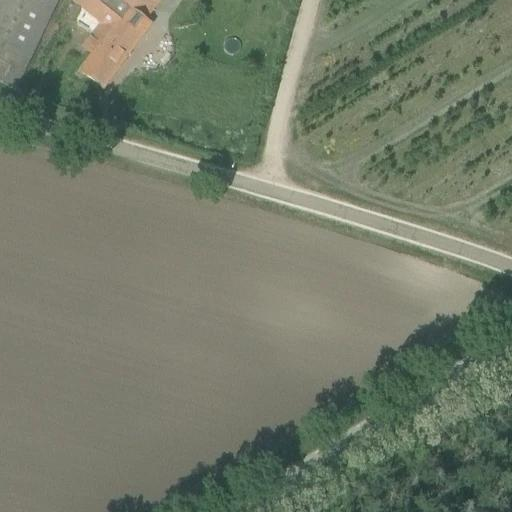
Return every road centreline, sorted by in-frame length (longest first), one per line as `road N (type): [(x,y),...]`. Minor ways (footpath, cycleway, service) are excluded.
road 1 (unclassified): [(511,268),(0,120)]
road 2 (tertiary): [(226,511),(511,336)]
road 3 (track): [(263,192),(321,0)]
